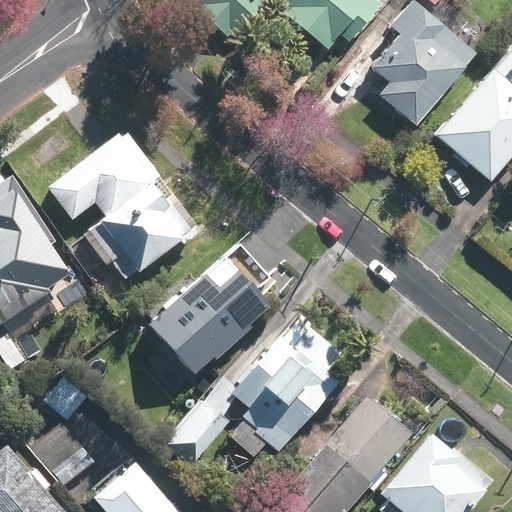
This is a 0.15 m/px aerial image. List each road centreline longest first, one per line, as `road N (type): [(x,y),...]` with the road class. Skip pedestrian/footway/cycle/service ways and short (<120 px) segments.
road 1 (residential): [(511,359),(162,69),(118,0)]
road 2 (residential): [(118,0),(0,89)]
